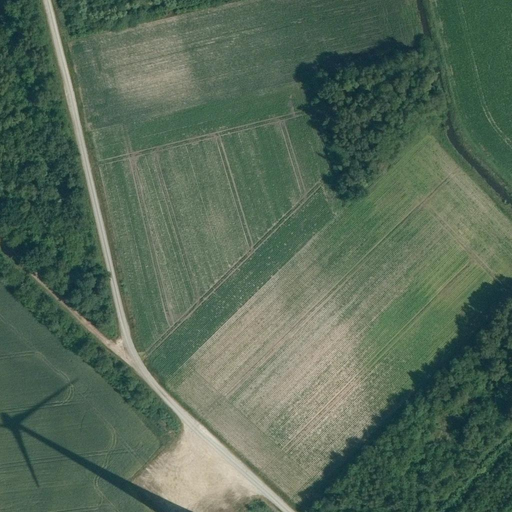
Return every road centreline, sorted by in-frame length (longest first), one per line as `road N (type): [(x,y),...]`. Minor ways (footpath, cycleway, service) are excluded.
road 1 (track): [(283,511),(132,362),(45,0)]
road 2 (track): [(132,362),(0,242)]
